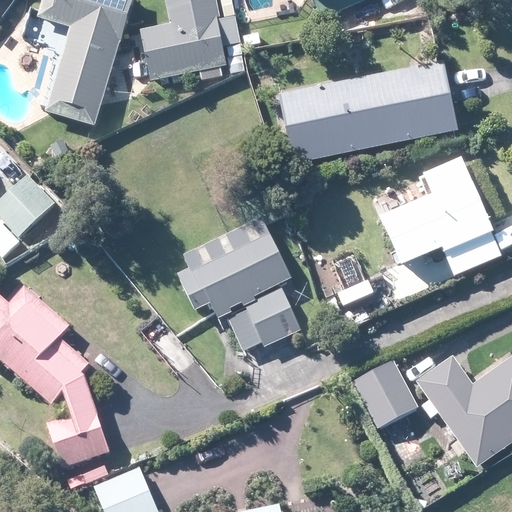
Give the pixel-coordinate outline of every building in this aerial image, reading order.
[(45,0),(41,14),(40,18),(73,28),(64,58),(49,109),(48,112),(96,127),(103,103),(125,29),(134,0),(45,0)] [(222,18),(217,0),(166,0),(171,20),(172,25),(142,32),(152,78),(152,81),(156,81),(165,79),(201,71),(203,82),(224,77),(222,67),(228,66),(218,19),(222,18)] [(315,0),(323,18),(365,0),(315,0)] [(378,24),(377,18),(375,9),(347,13),(349,24),(350,29),(378,24)] [(260,30),(244,34),(248,48),(263,45),(260,30)] [(228,48),(230,66),(232,74),(245,72),(241,46),(228,48)] [(453,107),(446,71),(445,62),(365,79),(281,96),(295,165),(459,132),(453,107)] [(478,235),(486,231),(493,228),(470,175),(435,191),(437,195),(384,219),(402,260),(405,267),(411,264),(419,260),(425,257),(450,247),(452,252),(460,248),(458,243),(478,235)] [(0,249),(5,254),(47,212),(19,184),(0,203),(0,249)] [(253,191),(243,195),(246,204),(257,200),(253,191)] [(256,298),(293,279),(270,233),(196,269),(205,287),(217,313),(218,316),(245,303),(249,311),(230,320),(245,352),(264,343),(266,348),(286,339),(302,331),(283,292),(282,289),(258,302),(256,298)] [(60,338),(71,326),(26,287),(11,305),(5,300),(0,294),(0,356),(55,405),(66,392),(74,416),(49,424),(64,468),(111,452),(110,448),(100,419),(86,377),(82,374),(91,364),(60,338)] [(178,376),(196,362),(198,360),(160,315),(141,330),(178,376)] [(505,450),(511,445),(511,359),(504,365),(474,385),(456,359),(454,357),(418,382),(456,437),(479,469),(505,450)] [(381,430),(418,410),(420,409),(409,388),(395,362),(355,383),(381,430)] [(103,468),(69,481),(72,489),(106,476),(103,468)] [(159,511),(146,479),(141,468),(96,487),(106,511),(159,511)]
